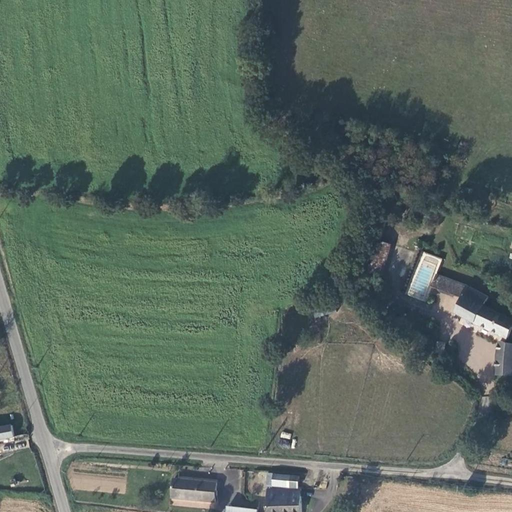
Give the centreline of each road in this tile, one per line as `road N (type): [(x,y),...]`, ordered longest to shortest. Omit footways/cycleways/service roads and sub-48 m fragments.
road 1 (unclassified): [(438,472),(45,448)]
road 2 (tertiary): [(0,295),(45,448)]
